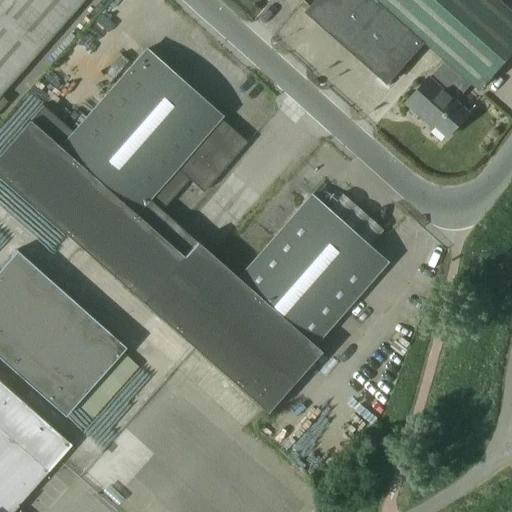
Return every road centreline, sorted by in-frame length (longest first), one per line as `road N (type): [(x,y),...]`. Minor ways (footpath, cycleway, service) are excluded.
road 1 (unclassified): [(198,0),(442,213),(488,192),(511,160)]
road 2 (residential): [(427,511),(484,475),(511,422)]
